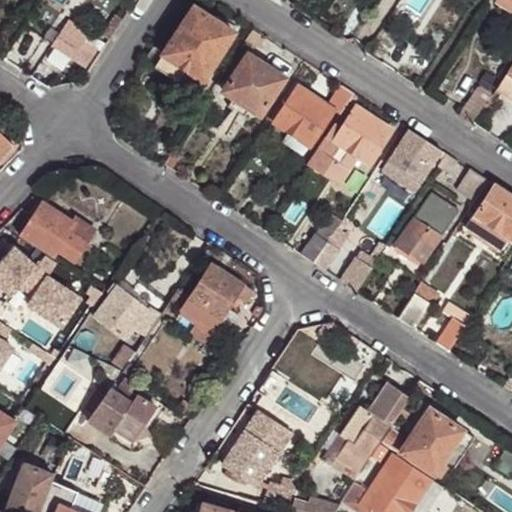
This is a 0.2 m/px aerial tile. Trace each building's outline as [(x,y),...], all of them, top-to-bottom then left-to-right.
[(511,0),(495,0),(494,1),(511,12),(511,11),(511,0)] [(194,7),(163,54),(203,79),(233,32),(194,7)] [(69,19),(51,47),(73,61),(91,34),(69,19)] [(252,29),(244,42),(258,51),(264,40),(260,37),(261,35),(252,29)] [(163,54),(153,46),(145,58),(156,66),(163,54)] [(248,52),(222,92),(260,117),(287,78),(248,52)] [(511,64),(501,82),(511,88),(511,64)] [(298,87),(274,123),(293,136),(310,146),(333,111),(340,116),(355,93),(341,84),(327,105),(298,87)] [(477,91),(461,115),(473,123),(491,95),(482,88),(477,91)] [(340,186),(358,159),(369,166),(392,129),(356,106),(342,128),(335,123),(307,165),(340,186)] [(409,130),(382,171),(416,193),(443,151),(409,130)] [(0,132),(0,158),(14,145),(0,132)] [(286,146),(302,157),(310,146),(293,136),(286,146)] [(171,153),(164,164),(172,169),(178,158),(171,153)] [(446,153),(437,167),(449,174),(458,161),(446,153)] [(469,169),(456,190),(475,202),(488,181),(469,169)] [(475,202),(468,212),(474,216),(508,237),(511,239),(511,196),(488,181),(475,202)] [(286,183),(279,194),(286,198),(293,188),(286,183)] [(431,192),(395,244),(423,263),(460,211),(431,192)] [(40,200),(18,235),(53,257),(58,251),(75,262),(95,230),(76,218),(73,222),(40,200)] [(330,214),(302,255),(314,263),(328,242),(342,221),(330,214)] [(500,248),(508,237),(474,216),(466,227),(500,248)] [(328,242),(314,263),(327,272),(341,251),(328,242)] [(14,245),(0,260),(0,285),(10,294),(2,302),(19,317),(52,279),(14,245)] [(362,250),(341,281),(356,291),(376,260),(362,250)] [(212,264),(181,311),(196,321),(213,332),(232,304),(236,306),(241,298),(247,302),(254,291),(244,284),(212,264)] [(111,295),(95,316),(126,340),(133,329),(145,338),(161,314),(151,307),(149,309),(117,286),(115,284),(108,293),(111,295)] [(421,284),(399,318),(415,330),(430,305),(432,306),(439,295),(421,284)] [(452,318),(435,343),(449,351),(465,327),(452,318)] [(188,334),(205,346),(213,332),(196,321),(188,334)] [(125,345),(119,355),(130,362),(136,352),(125,345)] [(76,348),(68,362),(84,370),(92,358),(76,348)] [(130,362),(120,376),(125,379),(127,380),(136,367),(130,362)] [(111,388),(92,416),(112,428),(132,441),(144,424),(156,406),(137,394),(141,388),(127,380),(125,379),(116,392),(111,388)] [(348,439),(335,459),(351,469),(347,477),(355,481),(379,442),(408,397),(387,382),(369,412),(362,407),(341,435),(348,439)] [(429,407),(408,439),(391,428),(381,442),(396,452),(398,450),(434,475),(435,472),(438,474),(440,474),(444,467),(444,466),(441,464),(463,431),(464,430),(429,407)] [(0,445),(16,421),(0,411),(0,445)] [(287,441),(292,433),(258,411),(255,416),(275,430),(274,432),(287,441)] [(88,421),(108,435),(112,428),(92,416),(88,421)] [(256,486),(287,441),(274,432),(275,430),(255,416),(222,464),(229,469),(225,475),(236,482),(243,483),(245,479),(256,486)] [(151,435),(144,424),(132,441),(134,442),(151,435)] [(463,431),(441,464),(444,466),(452,470),(474,438),(463,431)] [(321,460),(331,466),(335,459),(348,439),(341,435),(339,434),(321,460)] [(511,441),(511,442),(495,467),(511,478),(511,477),(511,441)] [(380,444),(371,457),(380,463),(389,450),(380,444)] [(393,453),(368,490),(355,481),(342,501),(350,506),(357,511),(410,511),(431,480),(431,479),(393,453)] [(331,466),(347,477),(351,469),(335,459),(331,466)] [(53,474),(23,462),(3,511),(83,511),(71,507),(77,490),(51,479),(53,474)] [(271,482),(265,503),(288,510),(293,497),(307,506),(307,497),(304,491),(298,486),(301,481),(293,478),(290,487),(271,482)] [(410,511),(425,511),(442,487),(431,480),(410,511)] [(340,499),(334,508),(342,511),(345,511),(350,506),(342,501),(340,499)] [(199,511),(236,511),(237,511),(202,501),(199,511)]
